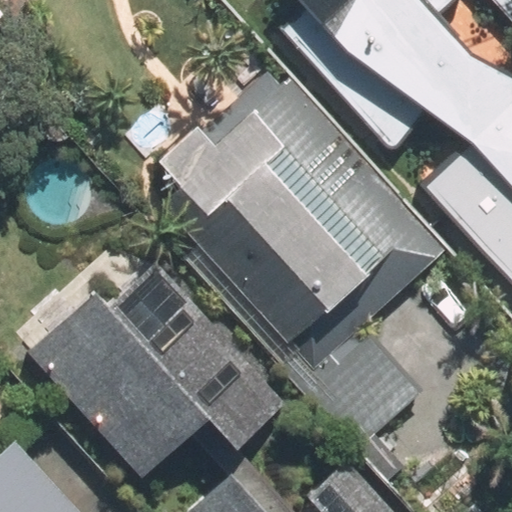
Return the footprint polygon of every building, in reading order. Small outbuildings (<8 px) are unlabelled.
[(511,76),(476,52),(445,17),(465,0),(306,0),(315,9),(286,35),(387,149),(397,158),(431,115),(474,141),(476,144),(427,187),(511,282),(511,76)] [(511,0),(496,0),(511,17),(511,0)] [(281,105),(264,84),(157,178),(175,199),(176,199),(161,212),(287,352),(288,350),(294,356),(286,364),(393,484),(405,472),(377,441),(426,397),(360,325),(438,255),(418,233),(293,94),(281,105)] [(152,511),(388,511),(337,457),(278,511),(273,511),(212,447),(266,397),(124,247),(6,359),(152,511)] [(67,511),(6,443),(0,448),(0,511),(67,511)]
